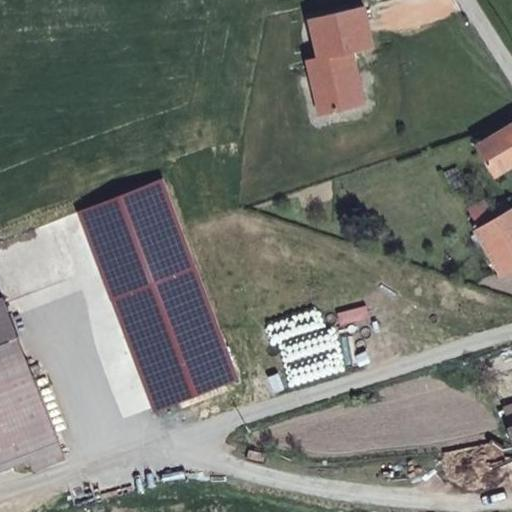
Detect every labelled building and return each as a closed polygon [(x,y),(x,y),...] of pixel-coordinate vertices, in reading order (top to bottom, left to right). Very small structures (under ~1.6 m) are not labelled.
[(369,49),(358,9),(306,24),(316,62),(304,66),(309,85),(323,81),(332,116),(362,107),(347,55),(369,49)] [(332,116),(323,81),(309,85),(319,119),(332,116)] [(511,123),(484,146),(509,179),(511,177),(511,123)] [(511,275),(511,204),(474,224),(510,276),(511,275)] [(0,396),(46,384),(16,296),(0,302),(0,396)] [(0,396),(0,467),(39,453),(45,467),(75,455),(46,384),(0,396)]
